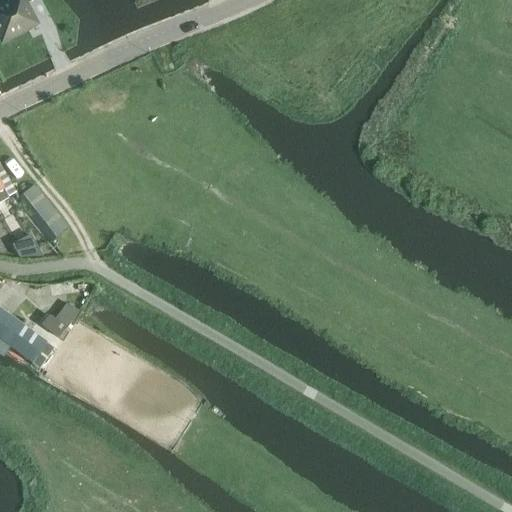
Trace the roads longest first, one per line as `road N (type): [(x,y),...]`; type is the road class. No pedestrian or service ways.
road 1 (tertiary): [(0,116),(256,0)]
road 2 (track): [(0,117),(104,270)]
